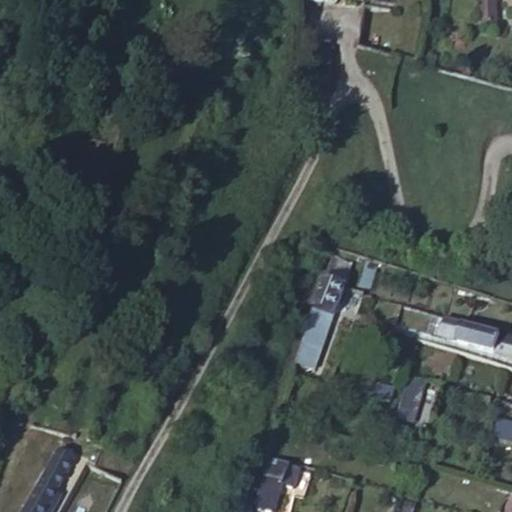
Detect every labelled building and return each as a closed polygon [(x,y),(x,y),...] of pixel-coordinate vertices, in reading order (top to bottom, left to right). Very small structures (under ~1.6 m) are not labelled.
[(479,0),(480,14),(494,14),(494,0),(479,0)] [(480,14),(479,24),(480,24),(494,24),(494,14),(480,14)] [(377,265),(364,261),(356,288),(369,292),(377,265)] [(347,290),(326,283),(317,309),(296,367),(318,374),(338,318),(347,290)] [(502,340),(448,323),(443,341),(497,358),(502,340)] [(511,343),(502,340),(497,358),(510,362),(510,364),(511,364),(511,343)] [(414,379),(407,397),(423,403),(430,385),(414,379)] [(378,385),(373,399),(394,406),(399,392),(378,385)] [(407,397),(398,420),(414,426),(423,403),(407,397)] [(511,423),(499,421),(494,442),(511,446),(511,423)] [(48,511),(73,463),(57,455),(28,511),(48,511)] [(299,470),(271,460),(254,509),(263,511),(273,511),(283,486),(293,490),(299,470)]
